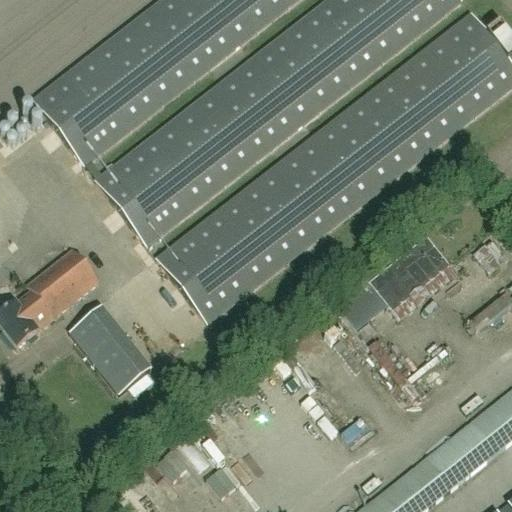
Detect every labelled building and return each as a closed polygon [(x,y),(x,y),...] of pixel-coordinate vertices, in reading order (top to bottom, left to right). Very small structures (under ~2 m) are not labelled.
[(301,0),(168,0),(32,106),(82,171),(301,0)] [(145,251),(460,5),(456,0),(333,0),(95,186),(145,251)] [(207,330),(511,91),(511,70),(472,20),(156,265),(207,330)] [(391,317),(449,271),(426,242),(368,288),(391,317)] [(37,335),(98,286),(73,254),(13,302),(16,307),(0,319),(0,332),(16,353),(38,336),(37,335)] [(493,298),(511,283),(498,266),(480,282),(493,298)] [(148,372),(100,313),(69,338),(116,397),(148,372)] [(425,511),(511,444),(511,399),(367,511),(362,511),(361,511),(359,511),(425,511)]
